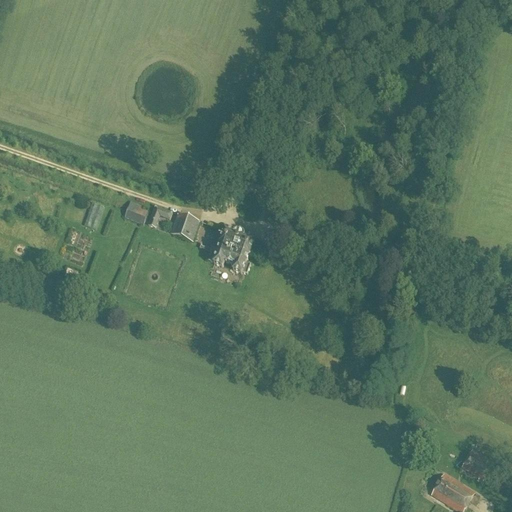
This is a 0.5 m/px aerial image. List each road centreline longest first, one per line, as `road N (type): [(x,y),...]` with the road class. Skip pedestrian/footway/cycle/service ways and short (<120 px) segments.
road 1 (track): [(0,144),(405,289),(383,400),(471,439)]
road 2 (track): [(475,0),(405,289),(511,325)]
road 3 (track): [(266,168),(324,0)]
